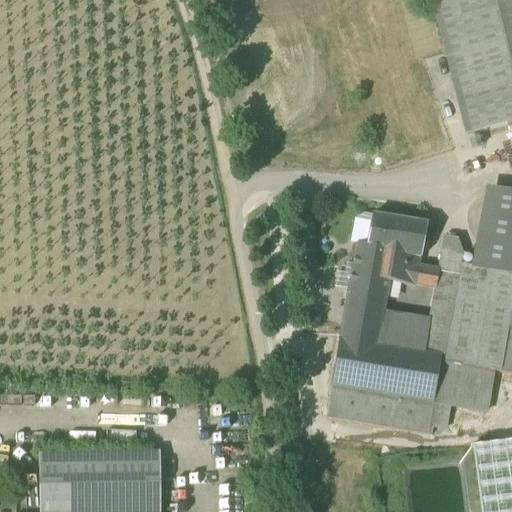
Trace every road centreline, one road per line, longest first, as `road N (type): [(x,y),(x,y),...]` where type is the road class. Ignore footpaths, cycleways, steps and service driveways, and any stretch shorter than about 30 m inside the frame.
road 1 (unclassified): [(228,185),(273,440),(267,511)]
road 2 (track): [(511,163),(439,186),(228,185)]
road 3 (track): [(182,0),(203,54),(228,185)]
